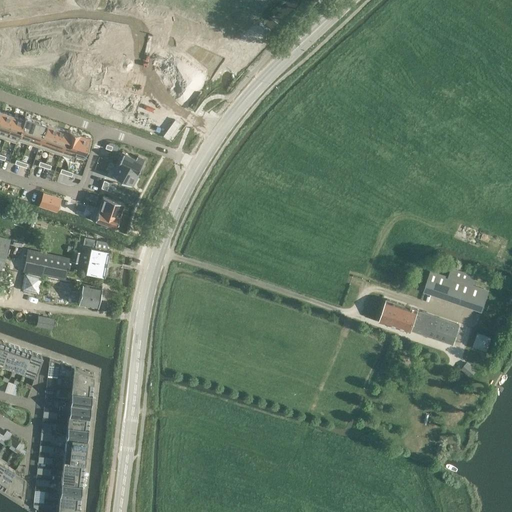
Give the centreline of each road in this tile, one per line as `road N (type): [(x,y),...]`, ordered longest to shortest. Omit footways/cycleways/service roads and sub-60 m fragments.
road 1 (secondary): [(119,511),(149,284),(198,167)]
road 2 (secondary): [(198,167),(261,83),(347,0)]
